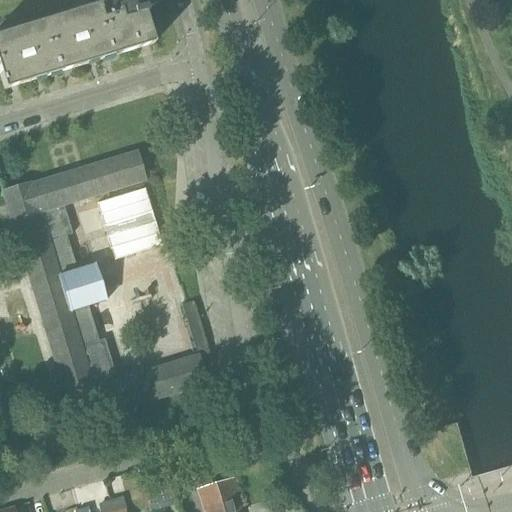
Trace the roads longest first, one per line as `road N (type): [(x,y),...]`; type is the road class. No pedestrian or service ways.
road 1 (primary): [(422,511),(265,0)]
road 2 (primary): [(224,0),(370,511)]
road 3 (unclassified): [(200,68),(258,423)]
road 4 (residential): [(258,423),(0,501)]
road 5 (residential): [(0,125),(200,68)]
